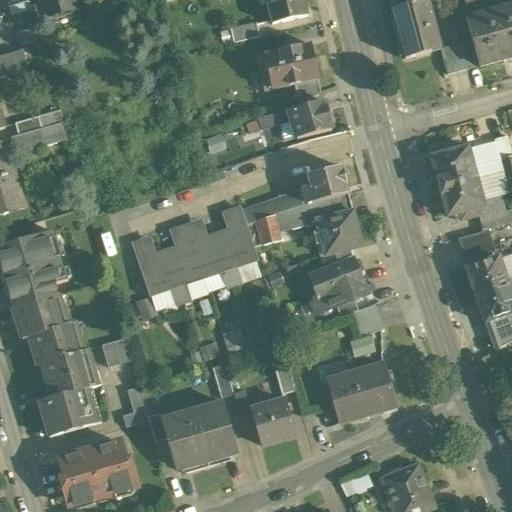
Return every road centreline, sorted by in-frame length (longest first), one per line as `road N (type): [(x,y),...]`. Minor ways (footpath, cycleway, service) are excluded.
road 1 (secondary): [(465,401),(378,135)]
road 2 (residential): [(236,511),(465,401)]
road 3 (secondary): [(378,135),(344,0)]
road 4 (residential): [(378,135),(511,99)]
